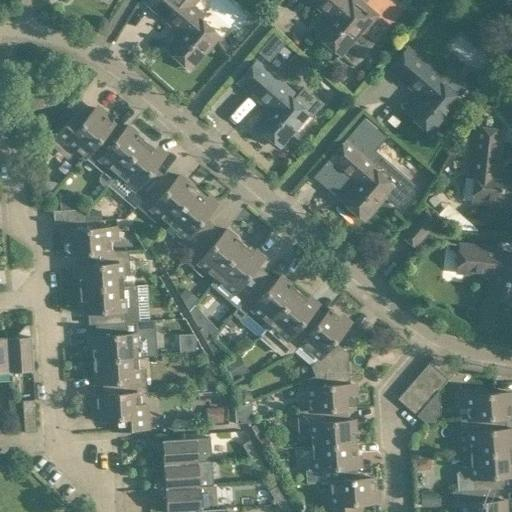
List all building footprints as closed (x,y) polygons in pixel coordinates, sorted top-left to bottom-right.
[(151,0),(148,4),(181,32),(167,49),(190,69),(219,35),(196,16),(200,12),(186,1),(187,0),(151,0)] [(310,0),(331,18),(317,35),(340,55),(369,21),(344,0),(310,0)] [(275,33),(259,53),(270,62),(287,44),(275,33)] [(431,133),(459,100),(437,81),(441,77),(407,48),(389,68),(422,97),(408,113),(431,133)] [(256,61),(238,81),(271,110),(256,126),(279,146),(308,113),(311,116),(322,103),(304,88),(293,100),(286,94),(289,90),(256,61)] [(68,108),(56,123),(61,128),(57,133),(85,157),(90,151),(89,150),(109,127),(110,128),(114,124),(95,108),(86,118),(77,110),(74,113),(68,108)] [(365,118),(355,130),(367,140),(377,128),(365,118)] [(119,136),(110,128),(109,127),(89,150),(90,151),(85,157),(102,172),(101,174),(100,174),(99,176),(99,178),(99,180),(100,182),(101,184),(105,187),(116,175),(145,140),(128,125),(119,136)] [(472,201),(496,203),(511,205),(511,174),(497,173),(502,130),(475,127),(470,171),(475,172),(472,201)] [(347,139),(329,160),(356,183),(341,200),(364,219),(385,195),(395,205),(413,184),(380,156),(374,163),(347,139)] [(161,177),(161,178),(164,175),(154,167),(164,156),(145,140),(116,175),(142,199),(144,197),(161,177)] [(168,224),(197,190),(179,175),(170,185),(161,178),(161,177),(144,197),(142,199),(159,216),(168,224)] [(208,232),(215,224),(206,216),(215,206),(197,190),(168,224),(195,247),(208,231),(208,232)] [(84,219),(83,211),(83,208),(80,208),(60,210),(53,210),(54,223),(84,221),(84,219)] [(480,210),(468,219),(476,229),(487,220),(480,210)] [(414,246),(435,221),(423,211),(402,235),(414,246)] [(109,227),(65,230),(67,254),(81,253),(91,253),(91,252),(111,251),(110,239),(109,227)] [(217,240),(208,232),(208,231),(195,247),(190,253),(189,252),(183,259),(201,276),(207,270),(216,278),(244,244),(227,229),(217,240)] [(262,260),(244,244),(216,278),(210,285),(237,308),(243,301),(262,278),(253,270),(262,260)] [(511,299),(511,255),(495,254),(496,249),(460,245),(457,271),(492,275),(490,297),(511,299)] [(82,265),(78,265),(79,289),(123,286),(122,263),(129,263),(128,250),(111,251),(91,252),(91,253),(81,253),(82,265)] [(270,324),(298,291),(280,276),(271,286),(262,278),(243,301),(237,308),(232,313),(259,336),(264,331),(270,324)] [(139,321),(136,285),(123,286),(79,289),(81,312),(95,312),(95,324),(105,323),(125,322),(125,321),(135,321),(139,321)] [(179,294),(188,310),(194,304),(199,299),(185,287),(179,294)] [(315,325),(324,315),(315,307),(316,306),(298,291),(270,324),(264,331),(291,354),(296,347),(297,348),(301,342),(316,325),(315,325)] [(217,329),(194,304),(188,310),(206,342),(211,336),(217,329)] [(324,315),(315,325),(316,325),(301,342),(319,357),(311,367),(314,376),(325,372),(347,353),(348,352),(334,340),(348,325),(330,309),(324,315)] [(96,336),(92,336),(93,359),(137,357),(156,355),(154,320),(149,320),(139,321),(135,321),(125,321),(125,322),(105,323),(95,324),(96,336)] [(20,336),(6,337),(8,371),(33,370),(30,324),(25,324),(20,331),(20,336)] [(212,337),(207,343),(218,364),(231,356),(212,337)] [(350,383),(348,352),(347,353),(325,372),(314,376),(307,379),(310,385),(305,385),(306,399),(309,399),(309,408),(307,408),(307,410),(309,410),(339,408),(339,409),(353,408),(352,384),(350,383)] [(140,393),(138,368),(137,357),(93,359),(95,383),(109,382),(110,394),(140,393)] [(433,358),(429,363),(448,379),(457,367),(433,358)] [(448,379),(429,363),(421,372),(440,388),(448,379)] [(440,388),(421,372),(413,381),(432,397),(439,390),(440,388)] [(432,397),(413,381),(406,390),(424,406),(432,397)] [(424,406),(406,390),(398,399),(417,415),(424,406)] [(439,390),(432,397),(424,406),(417,415),(424,422),(440,421),(439,390)] [(468,415),(465,415),(465,418),(465,419),(467,419),(497,417),(498,417),(511,416),(510,392),(483,394),(482,392),(472,392),(472,394),(466,395),(467,407),(468,415)] [(148,428),(147,415),(147,403),(140,404),(140,393),(110,394),(96,395),(97,419),(111,418),(112,430),(148,428)] [(35,400),(34,400),(23,400),(25,432),(37,431),(35,400)] [(251,402),(234,407),(235,416),(252,414),(251,402)] [(340,420),(339,409),(339,408),(309,410),(307,410),(301,410),(299,410),(296,414),(297,431),(303,436),(311,436),(311,446),(356,443),(354,420),(340,420)] [(511,428),(499,429),(498,417),(497,417),(467,419),(465,419),(465,418),(460,419),(461,431),(468,431),(469,443),(470,455),(511,451),(511,428)] [(163,450),(163,464),(212,461),(210,437),(151,440),(151,445),(157,451),(163,450)] [(242,444),(250,458),(258,454),(250,440),(242,444)] [(357,479),(356,467),(357,467),(356,443),(311,446),(313,482),(329,481),(343,480),(343,479),(357,479)] [(511,475),(511,451),(470,455),(470,465),(462,467),(456,473),(458,491),(460,491),(472,490),(490,489),(502,488),(502,476),(511,475)] [(267,468),(258,454),(250,458),(259,473),(267,468)] [(213,485),(212,461),(163,464),(164,478),(159,478),(153,484),(154,488),(213,485)] [(343,480),(329,481),(331,511),(361,511),(361,503),(375,502),(374,478),(357,479),(343,479),(343,480)] [(213,485),(154,488),(154,493),(160,498),(166,498),(166,511),(170,511),(176,511),(177,511),(200,510),(200,509),(217,508),(216,485),(213,485)] [(269,490),(277,504),(285,499),(277,485),(269,490)] [(491,501),(490,489),(472,490),(460,491),(460,511),(505,511),(505,500),(491,501)] [(292,511),(285,499),(277,504),(282,511),(292,511)]
